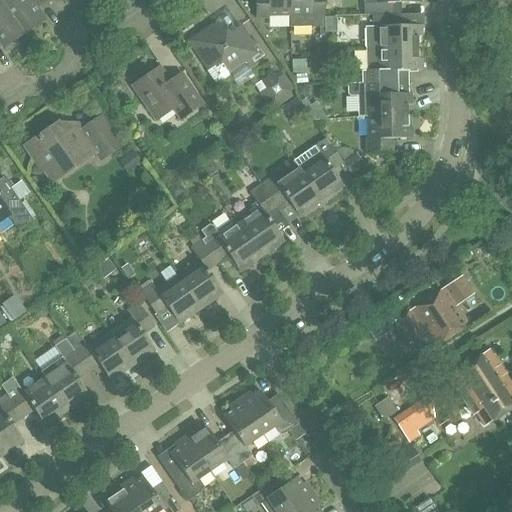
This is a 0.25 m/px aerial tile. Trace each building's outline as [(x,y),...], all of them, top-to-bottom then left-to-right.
[(36,7),(46,0),(45,0),(0,0),(23,33),(44,19),(36,7)] [(0,0),(0,43),(6,53),(19,43),(16,39),(23,33),(0,0)] [(268,17),(289,16),(288,0),(254,0),(255,20),(268,19),(268,17)] [(312,26),(312,27),(318,26),(324,26),(324,18),(323,0),(288,0),(289,16),(290,16),(290,26),(312,26)] [(363,3),(363,17),(401,15),(400,4),(421,3),(420,0),(376,0),(377,3),(363,3)] [(378,49),(418,48),(418,37),(422,37),(422,26),(401,26),(401,15),(363,17),(363,27),(377,27),(378,49)] [(205,72),(215,87),(230,76),(229,75),(244,64),(247,68),(264,56),(254,41),(250,44),(238,27),(228,34),(225,30),(222,33),(215,23),(187,43),(207,71),(205,72)] [(354,74),(354,84),(390,83),(390,71),(423,71),(423,59),(418,59),(418,48),(378,49),(363,50),(364,71),(361,71),(361,74),(354,74)] [(133,87),(156,121),(171,111),(178,121),(189,113),(202,104),(185,81),(174,89),(160,68),(133,87)] [(272,101),(277,107),(293,98),(290,93),(295,90),(285,74),(278,78),(272,72),(259,81),(262,84),(258,87),(260,90),(258,92),(266,105),(272,101)] [(367,117),(367,118),(408,117),(408,105),(411,105),(411,94),(391,94),(390,83),(354,84),(347,85),(347,94),(349,96),(357,96),(357,117),(367,117)] [(297,94),(306,94),(306,84),(297,85),(297,94)] [(86,124),(109,157),(118,150),(122,140),(102,112),(86,124)] [(364,139),(365,152),(393,151),(393,139),(413,139),(412,128),(408,128),(408,117),(367,118),(368,138),(364,139)] [(57,124),(25,146),(43,172),(54,165),(62,177),(97,153),(89,141),(76,150),(57,124)] [(221,138),(227,134),(223,128),(216,132),(221,138)] [(293,161),(298,169),(322,203),(344,187),(332,171),(344,162),(326,139),(293,161)] [(119,159),(128,171),(142,162),(133,149),(119,159)] [(352,173),(363,165),(356,154),(344,162),(352,173)] [(211,160),(201,166),(208,177),(218,170),(211,160)] [(260,183),(277,209),(288,201),(299,218),(322,203),(298,169),(277,184),(270,175),(260,183)] [(0,225),(9,219),(18,231),(32,221),(18,201),(9,189),(2,180),(0,181),(0,225)] [(20,181),(9,189),(18,201),(29,193),(20,181)] [(177,183),(167,189),(174,199),(183,192),(177,183)] [(249,218),(239,224),(262,258),(285,242),(267,216),(277,209),(260,183),(248,192),(255,202),(244,210),(249,218)] [(201,240),(218,265),(229,257),(234,263),(240,273),(262,258),(239,224),(235,227),(229,221),(216,230),(213,226),(208,225),(200,231),(205,237),(201,240)] [(178,276),(201,310),(224,295),(213,279),(208,272),(218,265),(201,240),(200,238),(199,237),(190,244),(191,245),(189,247),(199,261),(178,276)] [(168,309),(179,325),(201,310),(178,276),(156,291),(149,280),(137,288),(156,316),(168,309)] [(400,318),(394,322),(409,344),(414,341),(424,356),(470,325),(454,302),(471,291),(461,277),(445,288),(400,318)] [(110,333),(133,367),(155,352),(143,335),(154,327),(137,302),(125,310),(130,319),(110,333)] [(49,314),(41,303),(30,311),(35,318),(42,319),(49,314)] [(389,325),(394,322),(400,318),(393,308),(365,327),(374,341),(392,329),(389,325)] [(65,338),(89,372),(99,365),(111,382),(133,367),(110,333),(88,348),(77,330),(65,338)] [(44,378),(67,412),(89,397),(78,380),(89,372),(65,338),(63,334),(51,343),(60,356),(38,372),(43,379),(44,378)] [(450,376),(483,425),(511,406),(511,384),(489,350),(450,376)] [(5,393),(23,418),(34,411),(45,427),(67,412),(44,378),(43,379),(23,393),(17,386),(11,378),(1,385),(6,393),(5,393)] [(422,399),(435,419),(435,420),(434,420),(438,426),(460,412),(443,385),(422,399)] [(239,400),(263,435),(274,428),(279,434),(283,435),(288,431),(294,441),(305,434),(277,395),(267,402),(260,391),(252,396),(250,392),(239,400)] [(0,454),(2,457),(23,442),(12,426),(23,418),(5,393),(0,396),(0,454)] [(392,419),(408,443),(419,435),(416,431),(435,419),(422,399),(392,419)] [(233,448),(242,463),(252,456),(246,447),(263,435),(239,400),(227,407),(230,412),(222,417),(240,443),(233,448)] [(185,436),(210,472),(226,461),(233,469),(242,463),(233,448),(224,454),(207,428),(199,434),(196,430),(185,436)] [(180,490),(188,501),(205,490),(198,480),(210,472),(185,436),(174,444),(177,449),(169,454),(176,464),(166,472),(179,491),(180,490)] [(419,462),(410,447),(398,455),(407,470),(419,462)] [(252,456),(242,463),(245,466),(254,459),(252,456)] [(426,460),(388,482),(397,498),(435,477),(426,460)] [(241,472),(246,483),(265,474),(260,463),(241,472)] [(122,485),(139,511),(157,511),(162,509),(164,511),(177,511),(179,511),(159,483),(151,489),(143,477),(135,482),(133,478),(122,485)] [(266,511),(285,511),(312,494),(305,482),(301,485),(296,478),(270,496),(264,487),(250,496),(252,499),(242,505),(245,511),(248,511),(261,504),(266,511)] [(110,511),(139,511),(122,485),(110,493),(113,497),(105,503),(111,511),(110,511)] [(318,511),(316,508),(320,505),(312,494),(285,511),(318,511)]
